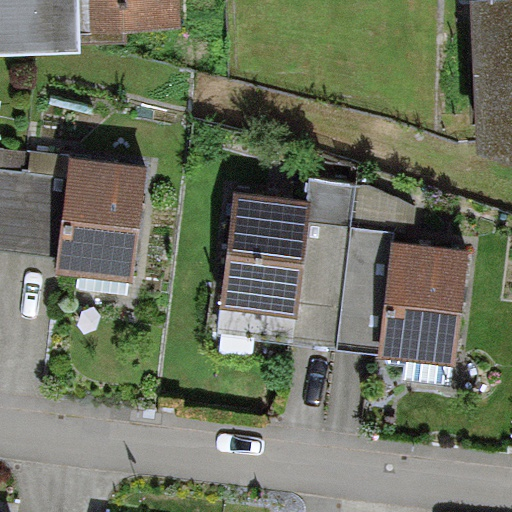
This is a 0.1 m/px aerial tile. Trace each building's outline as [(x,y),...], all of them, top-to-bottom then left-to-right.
[(75,0),(0,0),(0,48),(77,47),(75,0)] [(75,0),(77,47),(122,46),(122,26),(171,25),(170,0),(75,0)] [(511,0),(474,0),(482,145),(511,155),(511,0)] [(134,177),(61,168),(59,187),(50,257),(48,275),(120,285),(134,177)] [(59,187),(0,178),(0,250),(50,257),(59,187)] [(298,204),(237,198),(227,301),(288,307),(298,204)] [(382,343),(446,350),(456,254),(392,247),(382,343)]
